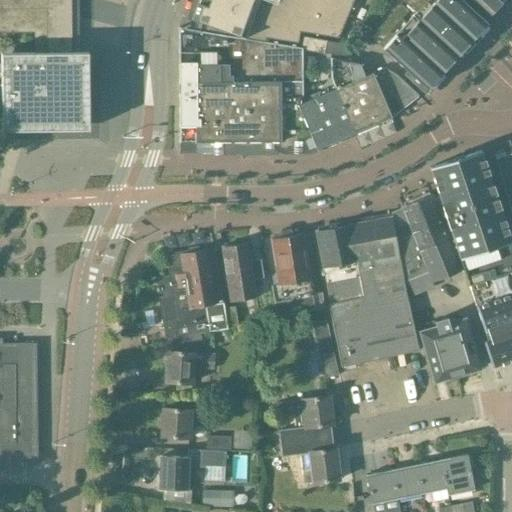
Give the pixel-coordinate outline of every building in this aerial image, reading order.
[(0,0),(0,108),(1,130),(88,129),(87,52),(71,52),(70,0),(0,0)] [(194,30),(263,41),(264,38),(296,43),(298,32),(337,38),(352,0),(197,0),(190,19),(197,22),(194,30)] [(383,48),(427,88),(488,22),(464,0),(401,0),(416,13),(383,48)] [(475,0),(491,14),(503,0),(475,0)] [(315,146),(297,105),(302,102),(301,50),(301,48),(263,41),(194,30),(185,28),(185,29),(179,34),(178,34),(178,83),(180,83),(180,93),(178,93),(179,142),(179,149),(197,149),(201,150),(211,150),(213,147),(221,147),(222,150),(233,150),(238,149),(242,150),(262,150),(262,151),(273,151),(273,140),(280,140),(280,148),(284,151),(291,151),(293,148),(301,148),(302,151),(310,151),(315,146)] [(301,48),(301,50),(346,59),(348,47),(302,37),(301,48)] [(331,80),(335,88),(354,132),(391,116),(372,73),(365,76),(360,63),(330,58),(331,80)] [(372,73),(391,116),(417,97),(395,75),(384,68),(372,73)] [(297,105),(315,146),(316,148),(354,132),(335,88),(302,102),(297,105)] [(511,147),(494,153),(511,218),(511,147)] [(511,244),(481,150),(429,167),(487,340),(483,341),(491,367),(511,359),(511,244)] [(403,206),(391,210),(392,217),(403,278),(404,278),(409,296),(434,286),(432,281),(462,268),(432,194),(430,195),(429,192),(420,196),(419,199),(418,199),(418,201),(415,202),(414,201),(413,201),(410,200),(402,203),(403,206)] [(403,278),(392,217),(316,231),(322,268),(324,268),(330,304),(326,305),(341,367),(418,351),(406,297),(409,296),(404,278),(403,278)] [(270,286),(276,317),(314,310),(309,280),(310,279),(302,233),(270,238),(278,285),(270,286)] [(221,247),(231,302),(256,298),(253,279),(263,277),(260,260),(250,262),(247,242),(221,247)] [(154,277),(164,338),(227,328),(224,308),(214,248),(166,256),(169,275),(154,277)] [(224,308),(227,328),(237,327),(234,306),(224,308)] [(469,371),(479,368),(466,322),(450,327),(447,317),(434,320),(437,330),(421,335),(435,381),(444,378),(445,382),(470,374),(469,371)] [(312,324),(323,379),(338,375),(326,321),(312,324)] [(0,458),(36,458),(35,343),(1,343),(1,338),(0,338),(0,458)] [(165,382),(191,384),(192,381),(195,381),(196,368),(213,370),(214,354),(167,351),(165,382)] [(141,375),(141,365),(123,364),(122,375),(141,375)] [(295,427),(331,423),(328,395),(301,398),(301,400),(275,403),(276,416),(293,414),(295,427)] [(161,436),(188,438),(189,424),(203,424),(204,410),(163,408),(161,436)] [(278,430),(281,456),(300,454),(303,484),(338,479),(334,448),(333,448),(330,423),(331,423),(295,427),(295,428),(278,430)] [(207,435),(206,449),(226,450),(230,450),(231,436),(207,435)] [(187,456),(161,455),(159,488),(187,490),(187,478),(203,479),(204,465),(226,465),(226,450),(206,449),(188,448),(187,456)] [(441,459),(447,488),(448,495),(474,490),(466,454),(441,459)] [(422,493),(447,488),(441,459),(416,464),(422,493)] [(398,498),(422,493),(416,464),(392,469),(398,498)] [(373,504),(398,498),(392,469),(367,474),(373,504)] [(202,506),(226,507),(227,491),(202,490),(202,506)]
